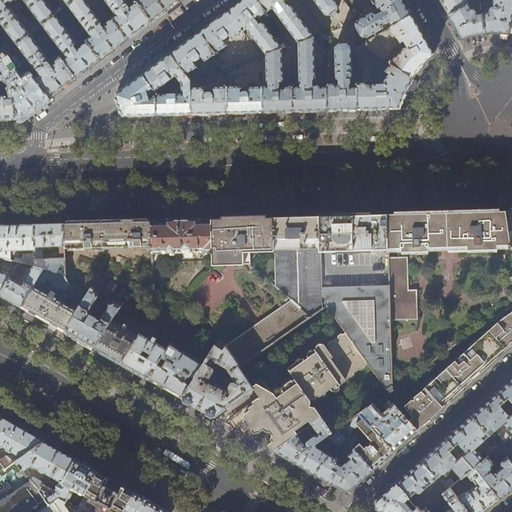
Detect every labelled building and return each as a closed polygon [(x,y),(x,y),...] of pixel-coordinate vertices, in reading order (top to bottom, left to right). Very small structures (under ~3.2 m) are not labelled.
[(20,1),(19,0),(0,0),(0,20),(17,44),(31,33),(35,31),(40,27),(38,24),(30,30),(11,6),(10,8),(7,5),(10,2),(11,3),(12,3),(14,5),(20,1)] [(25,0),(44,24),(57,14),(46,0),(25,0)] [(86,0),(76,0),(69,5),(89,32),(91,36),(87,39),(102,59),(114,50),(129,39),(114,18),(113,17),(107,22),(108,24),(104,27),(102,23),(103,22),(86,0)] [(106,0),(118,15),(114,18),(129,39),(140,30),(153,20),(139,1),(132,6),(127,0),(106,0)] [(139,0),(139,1),(153,20),(167,10),(180,0),(139,0)] [(243,0),(238,4),(228,11),(243,31),(247,28),(266,54),(283,48),(286,47),(283,43),(280,45),(264,23),(262,23),(260,24),(256,18),(258,16),(259,17),(260,17),(261,17),(265,14),(267,17),(269,15),(267,13),(257,0),(243,0)] [(257,0),(267,13),(273,8),(299,43),(315,37),(307,26),(310,24),(307,20),(304,22),(291,5),(289,4),(288,5),(285,1),(286,0),(257,0)] [(334,0),(313,0),(325,15),(330,16),(332,14),(334,17),(338,14),(336,11),(338,10),(338,5),(334,0)] [(406,4),(403,0),(377,0),(370,4),(371,6),(375,4),(378,10),(381,10),(382,12),(377,14),(376,13),(373,12),(357,21),(357,22),(355,23),(355,27),(360,36),(364,38),(366,37),(366,38),(382,30),(383,25),(390,22),(392,26),(412,15),(406,4)] [(440,0),(441,2),(449,15),(469,4),(466,0),(440,0)] [(511,19),(511,0),(494,0),(492,8),(491,9),(490,10),(490,13),(483,13),(485,33),(497,33),(501,33),(509,33),(511,19)] [(474,2),(469,4),(449,15),(456,28),(462,39),(473,35),(485,33),(483,13),(477,14),(476,13),(475,11),(473,10),(477,7),(474,2)] [(64,9),(57,14),(44,24),(67,55),(63,58),(78,77),(88,69),(102,59),(87,39),(85,41),(86,43),(78,48),(76,45),(78,43),(59,18),(67,12),(64,9)] [(245,34),(243,31),(228,11),(215,21),(200,32),(216,53),(227,45),(223,40),(224,39),(225,39),(228,37),(228,36),(229,35),(232,39),(241,32),(243,35),(245,34)] [(412,15),(392,26),(389,28),(393,36),(396,35),(400,43),(404,42),(407,47),(403,50),(400,54),(398,53),(390,64),(413,78),(422,66),(429,59),(434,54),(422,32),(412,15)] [(205,61),(216,53),(200,32),(191,39),(171,54),(189,78),(191,77),(189,74),(198,67),(194,62),(195,61),(196,62),(200,59),(200,57),(201,57),(205,61)] [(31,33),(17,44),(38,70),(40,74),(35,78),(49,98),(63,88),(78,77),(63,58),(62,56),(55,61),(56,62),(53,65),(51,61),(52,60),(31,33)] [(316,77),(315,37),(299,43),(300,86),(293,86),(293,111),(303,111),(328,110),(327,86),(320,86),(320,85),(318,84),(313,84),(313,79),(315,79),(316,77)] [(327,83),(327,86),(328,110),(344,110),(358,109),(357,87),(351,87),(351,79),(352,78),(352,47),(348,43),(338,44),(335,47),(336,77),(337,79),(338,79),(339,85),(336,85),(336,84),(335,83),(327,83)] [(284,80),(283,48),(266,54),(267,86),(262,86),(263,112),(280,111),(293,111),(293,86),(292,82),(290,83),(290,86),(285,86),(284,88),(284,89),(280,88),(280,81),(282,81),(284,80)] [(23,80),(2,53),(0,54),(0,72),(4,79),(5,88),(11,84),(13,86),(11,88),(11,91),(9,93),(13,96),(18,119),(22,119),(35,109),(49,98),(35,78),(33,76),(27,80),(27,81),(28,82),(24,85),(21,82),(23,80)] [(152,68),(143,75),(154,89),(155,91),(176,76),(181,83),(190,80),(189,78),(171,54),(152,68)] [(409,84),(413,78),(390,64),(385,71),(389,74),(383,84),(376,84),(370,84),(370,81),(365,82),(359,82),(357,84),(357,87),(358,109),(386,108),(400,108),(401,104),(406,91),(409,84)] [(0,72),(0,119),(6,119),(18,119),(13,96),(9,93),(5,90),(5,88),(4,79),(0,72)] [(148,93),(154,89),(143,75),(116,95),(123,116),(139,115),(157,115),(156,97),(150,98),(148,93)] [(191,83),(190,80),(181,83),(182,94),(156,94),(156,97),(157,115),(173,114),(192,114),(191,83)] [(194,83),(191,83),(192,114),(211,113),(228,113),(227,86),(214,86),(214,93),(213,93),(212,91),(208,91),(207,93),(205,93),(204,87),(194,87),(194,83)] [(242,86),(227,86),(228,113),(247,112),(263,112),(262,86),(262,83),(260,83),(260,86),(249,87),(249,92),(248,91),(243,91),(243,92),(242,92),(242,86)] [(398,214),(388,214),(389,250),(389,252),(511,249),(511,248),(510,246),(510,243),(507,220),(507,219),(505,211),(469,212),(430,213),(398,214)] [(335,216),(319,216),(320,252),(389,250),(388,214),(371,214),(335,216)] [(305,216),(274,217),(275,248),(275,253),(275,286),(293,301),(311,317),(323,308),(322,288),(320,252),(319,216),(305,216)] [(225,219),(212,219),(213,254),(213,261),(233,261),(233,264),(251,264),(251,263),(251,252),(261,251),(260,248),(275,248),(274,217),(261,218),(225,219)] [(167,220),(152,221),(153,273),(154,291),(162,293),(161,253),(165,253),(166,256),(166,257),(175,257),(176,256),(175,253),(184,252),(184,257),(185,258),(191,258),(192,257),(192,252),(210,252),(210,254),(213,254),(212,219),(201,219),(183,220),(167,220)] [(78,223),(64,223),(65,252),(65,258),(65,274),(64,274),(70,285),(83,286),(94,284),(101,272),(130,283),(134,274),(153,273),(152,221),(125,221),(78,223)] [(50,224),(35,224),(35,266),(43,268),(64,274),(65,274),(65,258),(41,258),(40,246),(59,246),(60,247),(60,252),(65,252),(64,223),(50,224)] [(15,225),(0,225),(0,257),(10,260),(10,250),(32,250),(32,254),(28,253),(27,254),(26,254),(24,263),(29,265),(34,266),(35,266),(35,224),(15,225)] [(26,269),(29,265),(24,263),(19,262),(11,275),(0,295),(8,300),(22,308),(43,268),(35,266),(34,266),(24,283),(21,282),(20,284),(15,281),(18,276),(19,277),(24,268),(26,269)] [(389,266),(390,286),(391,321),(417,320),(416,292),(408,292),(406,266),(389,266)] [(74,294),(70,285),(64,274),(43,268),(22,308),(39,317),(65,332),(77,311),(80,306),(75,297),(70,307),(66,305),(72,294),(74,294)] [(0,295),(11,275),(2,270),(0,272),(0,295)] [(134,285),(130,283),(101,272),(94,284),(80,306),(77,311),(65,332),(76,338),(93,348),(111,320),(116,314),(126,299),(134,285)] [(390,286),(322,288),(323,308),(326,306),(345,333),(361,355),(363,357),(367,363),(389,393),(392,390),(391,321),(390,286)] [(132,303),(126,299),(116,314),(118,315),(125,313),(132,303)] [(256,355),(311,317),(293,301),(226,348),(240,368),(257,356),(256,355)] [(511,342),(511,312),(506,318),(506,317),(502,320),(501,320),(416,395),(414,393),(413,395),(415,397),(400,410),(402,412),(410,420),(418,430),(436,413),(443,407),(441,405),(453,395),(470,379),(471,380),(474,377),(479,373),(478,372),(494,359),(511,342)] [(123,327),(111,320),(93,348),(105,354),(127,367),(148,379),(167,348),(155,341),(157,338),(154,336),(152,340),(140,333),(138,336),(133,333),(134,330),(128,326),(124,324),(123,327)] [(319,414),(315,407),(310,407),(311,402),(309,399),(315,400),(315,399),(316,396),(320,396),(326,392),(331,389),(332,391),(333,391),(335,391),(340,387),(340,385),(345,382),(345,379),(367,363),(363,357),(361,355),(345,333),(325,347),(324,344),(322,344),(308,354),(307,356),(309,358),(305,361),(304,359),(301,359),(289,367),(288,369),(295,379),(275,394),(270,391),(261,398),(259,399),(259,398),(231,418),(227,424),(236,429),(253,438),(260,434),(260,431),(264,428),(266,432),(270,431),(273,435),(272,435),(271,439),(273,441),(269,443),(270,448),(275,451),(293,438),(297,435),(298,434),(295,430),(309,421),(312,424),(321,417),(319,414)] [(240,368),(226,348),(220,338),(203,365),(182,398),(200,408),(216,418),(217,415),(254,389),(255,388),(253,386),(240,368)] [(170,344),(167,348),(148,379),(163,388),(182,398),(203,365),(170,344)] [(511,378),(509,382),(496,393),(505,402),(509,399),(511,402),(511,378)] [(401,383),(392,390),(389,393),(386,394),(393,402),(395,393),(404,387),(401,383)] [(261,398),(270,391),(257,384),(253,386),(255,388),(254,389),(261,398)] [(330,406),(331,400),(326,392),(320,396),(316,396),(315,399),(315,400),(309,399),(311,402),(310,407),(315,407),(319,414),(330,406)] [(501,406),(505,402),(496,393),(484,404),(471,416),(490,436),(504,424),(511,433),(511,414),(510,417),(501,406)] [(405,441),(418,430),(410,420),(405,424),(397,416),(402,412),(400,410),(396,406),(389,412),(388,411),(382,416),(372,404),(371,404),(360,413),(373,428),(375,427),(375,425),(378,426),(379,427),(378,429),(380,431),(382,430),(385,434),(381,437),(394,451),(405,441)] [(360,413),(337,429),(347,440),(373,470),(384,460),(394,451),(381,437),(373,428),(360,413)] [(0,511),(39,511),(50,504),(42,494),(39,490),(31,481),(0,502),(0,421),(4,419),(0,416),(0,511)] [(476,448),(490,436),(471,416),(458,427),(446,438),(459,452),(463,449),(467,453),(463,457),(473,469),(475,467),(485,459),(476,448)] [(329,435),(332,433),(321,417),(312,424),(319,435),(316,437),(314,437),(307,442),(307,443),(307,445),(304,440),(302,441),(297,435),(293,438),(275,451),(284,456),(293,461),(295,459),(316,444),(329,435)] [(44,441),(31,434),(12,423),(4,419),(0,421),(0,462),(5,469),(15,462),(15,461),(44,441)] [(347,440),(337,429),(332,433),(329,435),(340,446),(347,440)] [(511,438),(507,433),(499,440),(500,441),(497,444),(499,447),(506,442),(511,438)] [(455,456),(459,452),(446,438),(432,450),(421,461),(437,479),(443,474),(444,474),(452,467),(462,479),(463,477),(467,474),(473,469),(463,457),(459,460),(455,456)] [(373,470),(347,440),(340,446),(348,456),(346,458),(348,461),(342,466),(336,462),(332,469),(336,472),(330,482),(337,486),(344,490),(352,489),(359,483),(373,470)] [(61,450),(44,441),(15,461),(15,462),(23,471),(32,466),(37,468),(34,470),(40,473),(41,472),(44,472),(60,481),(62,482),(64,481),(77,459),(61,450)] [(509,446),(506,442),(499,447),(504,453),(507,456),(510,454),(506,448),(509,446)] [(319,448),(316,444),(295,459),(293,461),(312,472),(330,482),(336,472),(332,469),(336,462),(338,459),(319,448)] [(492,453),(499,447),(497,444),(494,447),(492,445),(484,451),(488,456),(492,453)] [(502,455),(504,453),(499,447),(492,453),(495,457),(501,453),(502,455)] [(488,456),(485,459),(475,467),(499,499),(510,490),(511,488),(511,463),(508,458),(500,463),(500,464),(503,467),(493,475),(491,473),(492,466),(493,465),(494,464),(488,456)] [(88,465),(77,459),(64,481),(62,482),(60,481),(55,491),(43,484),(39,490),(42,494),(50,504),(60,498),(67,502),(69,498),(70,498),(74,491),(84,496),(85,495),(98,471),(88,465)] [(430,486),(437,479),(421,461),(408,472),(396,483),(410,498),(416,493),(420,494),(423,491),(425,493),(428,490),(427,488),(430,485),(430,486)] [(499,499),(475,467),(473,469),(467,474),(472,480),(473,480),(477,485),(468,491),(465,492),(458,498),(468,511),(481,511),(486,509),(499,499)] [(116,482),(98,471),(85,495),(90,498),(88,501),(96,505),(90,511),(70,511),(65,504),(67,502),(60,498),(50,504),(39,511),(103,511),(105,510),(108,511),(123,511),(135,492),(116,482)] [(465,480),(463,477),(462,479),(456,484),(450,488),(452,491),(465,480)] [(33,478),(30,479),(31,481),(39,490),(43,484),(43,483),(40,481),(36,479),(33,478)] [(450,488),(456,484),(452,479),(446,484),(443,479),(440,482),(447,491),(450,488)] [(405,502),(410,498),(396,483),(386,492),(376,501),(377,508),(382,511),(421,511),(422,511),(418,507),(413,511),(405,502)] [(452,491),(450,488),(447,491),(443,494),(453,507),(446,511),(468,511),(458,498),(452,491)] [(123,511),(167,511),(168,511),(151,501),(135,492),(123,511)] [(426,508),(428,507),(430,505),(426,500),(418,507),(422,511),(426,508)] [(433,508),(439,503),(436,500),(430,505),(428,507),(431,510),(433,508)]
